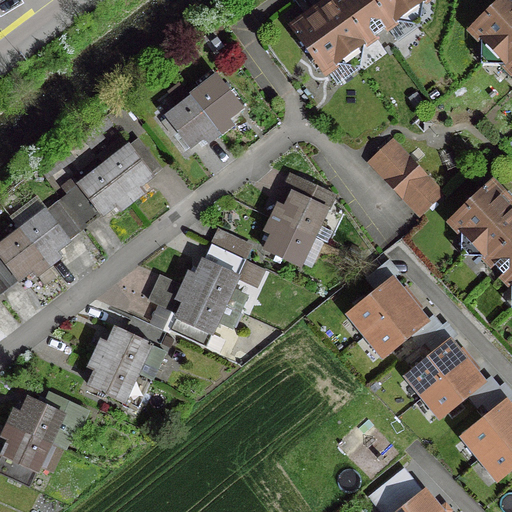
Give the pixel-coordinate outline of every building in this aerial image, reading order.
[(328,0),(291,27),(304,47),(303,53),(310,54),(324,74),(335,66),(336,59),(355,45),(362,46),(373,38),(372,37),(382,29),(384,31),(394,23),(395,16),(414,2),(421,3),(426,0),(328,0)] [(487,9),(487,15),(470,32),(479,42),(486,42),(502,59),(502,66),(511,76),(511,74),(511,0),(503,0),(494,9),(487,9)] [(178,107),(164,118),(188,148),(202,137),(204,140),(206,143),(229,125),(227,123),(225,120),(238,109),(209,72),(194,83),(200,90),(190,98),(179,86),(169,94),(178,107)] [(102,140),(99,135),(110,126),(103,117),(89,129),(85,124),(75,132),(89,150),(102,140)] [(116,208),(118,211),(141,194),(138,190),(136,188),(160,170),(138,141),(123,150),(117,142),(95,158),(102,167),(61,198),(84,228),(114,205),(116,208)] [(376,154),(367,162),(419,216),(441,196),(389,142),(380,150),(377,146),(373,150),(376,154)] [(321,243),(312,239),(330,196),(297,180),(283,209),(280,208),(276,206),(264,232),(268,234),(271,235),(263,251),(298,267),(301,262),(310,266),(321,243)] [(467,200),(467,207),(449,224),(459,233),(466,233),(482,251),(482,258),(491,268),(493,266),(501,275),(500,277),(509,287),(511,286),(511,206),(491,184),(473,201),(467,200)] [(55,203),(0,244),(0,293),(30,270),(33,273),(35,276),(57,259),(55,256),(53,253),(77,233),(55,203)] [(182,303),(169,331),(204,347),(216,323),(229,329),(244,297),(230,290),(244,261),(210,245),(194,278),(191,276),(187,274),(181,287),(158,277),(147,301),(170,312),(176,300),(179,302),(182,303)] [(391,280),(349,313),(384,356),(425,322),(412,307),(404,297),(391,280)] [(121,403),(135,374),(149,381),(163,352),(156,349),(164,333),(131,317),(123,334),(113,330),(109,338),(105,347),(99,344),(91,361),(88,368),(94,371),(87,387),(121,403)] [(441,417),(482,384),(471,370),(461,358),(448,342),(407,375),(441,417)] [(21,410),(13,407),(11,413),(5,425),(3,431),(0,436),(0,437),(6,440),(5,443),(0,454),(0,473),(30,487),(36,472),(39,473),(53,444),(66,450),(76,430),(80,432),(90,410),(49,391),(44,402),(28,395),(21,410)] [(511,467),(511,411),(505,403),(464,436),(498,479),(511,467)] [(380,489),(368,498),(377,510),(389,501),(380,489)] [(437,511),(422,493),(398,511),(437,511)]
